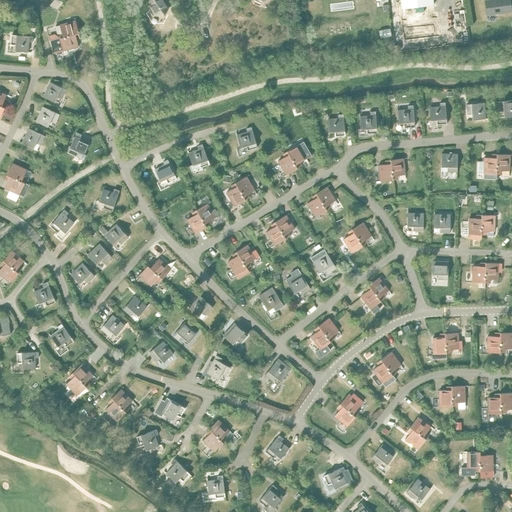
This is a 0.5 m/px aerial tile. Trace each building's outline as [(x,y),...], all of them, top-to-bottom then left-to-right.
[(150,0),(150,1),(157,13),(165,15),(169,7),(164,0),(150,0)] [(432,0),(400,0),(401,8),(433,4),(432,0)] [(509,0),(489,0),(485,1),(486,15),(511,12),(509,0)] [(58,34),(60,38),(79,33),(75,21),(60,25),(55,26),(57,34),(58,34)] [(390,29),(379,31),(380,38),(392,36),(390,29)] [(79,33),(60,38),(60,39),(50,41),(54,53),(63,51),(79,47),(77,39),(80,38),(79,33)] [(12,35),(11,45),(15,45),(15,51),(28,52),(29,42),(32,42),(33,37),(12,35)] [(50,82),(43,97),(55,102),(58,97),(62,99),(66,89),(50,82)] [(511,100),(498,101),(499,112),(504,111),(504,117),(511,116),(511,100)] [(440,106),(429,107),(430,120),(436,120),(437,124),(447,124),(445,102),(440,103),(440,106)] [(484,103),(466,104),(467,114),(472,114),(472,120),(485,119),(484,103)] [(408,109),(397,110),(398,123),(404,123),(405,127),(415,126),(413,105),(408,106),(408,109)] [(43,107),(36,121),(48,127),(50,121),(55,123),(59,114),(43,107)] [(370,115),(360,116),(361,129),(367,129),(367,133),(377,132),(375,111),(370,112),(370,115)] [(338,118),(327,119),(329,132),(335,132),(335,136),(345,135),(343,114),(338,114),(338,118)] [(247,132),(237,135),(241,148),(246,146),(248,150),(257,147),(251,127),(246,128),(247,132)] [(29,128),(22,143),(34,149),(36,143),(40,145),(45,136),(29,128)] [(76,133),(68,152),(77,156),(79,152),(84,154),(90,142),(80,138),(82,135),(76,133)] [(303,142),(287,151),(297,168),(302,166),(300,162),(312,156),(303,142)] [(198,149),(188,153),(193,165),(198,163),(200,168),(209,164),(202,144),(197,146),(198,149)] [(297,168),(287,151),(283,154),(284,157),(278,161),(286,175),(297,168)] [(441,154),(441,167),(447,167),(447,171),(457,172),(458,154),(441,154)] [(484,174),(483,179),(497,179),(497,174),(496,174),(497,154),(492,154),(492,158),(484,157),(484,174)] [(497,154),(496,174),(497,174),(502,174),(502,171),(509,171),(510,154),(497,154)] [(403,158),(390,160),(393,180),(398,179),(398,175),(405,174),(403,158)] [(164,165),(154,170),(160,182),(165,179),(167,183),(177,179),(168,160),(163,162),(164,165)] [(393,180),(390,160),(385,161),(386,164),(378,165),(380,181),(393,180)] [(7,175),(25,183),(27,178),(24,177),(27,170),(12,163),(7,175)] [(25,183),(7,175),(5,180),(8,181),(5,188),(24,197),(29,185),(25,183)] [(246,176),(235,183),(245,200),(250,197),(248,194),(255,190),(246,176)] [(245,200),(235,183),(231,186),(232,189),(226,192),(234,206),(245,200)] [(327,187),(316,193),(327,210),(331,207),(329,204),(336,200),(327,187)] [(103,189),(99,201),(104,203),(103,208),(112,211),(119,191),(114,189),(113,192),(103,189)] [(327,210),(316,193),(312,196),(314,199),(307,203),(316,217),(327,210)] [(196,210),(206,227),(211,224),(209,221),(216,217),(207,203),(196,210)] [(64,210),(50,226),(58,232),(61,229),(65,233),(74,223),(66,216),(68,213),(64,210)] [(206,227),(196,210),(192,213),(194,216),(187,220),(195,234),(206,227)] [(407,213),(407,226),(413,226),(413,231),(423,231),(424,213),(407,213)] [(434,214),(434,227),(440,227),(440,232),(450,232),(450,214),(434,214)] [(286,215),(275,222),(286,239),(290,236),(288,233),(295,229),(286,215)] [(481,239),(481,235),(481,215),(476,215),(476,218),(469,218),(468,234),(468,238),(475,239),(475,240),(480,240),(480,239),(481,239)] [(495,215),(481,215),(481,235),(486,235),(487,231),(494,231),(495,215)] [(286,239),(275,222),(271,225),(273,228),(266,232),(275,246),(286,239)] [(363,222),(352,229),(363,246),(367,243),(365,240),(372,236),(363,222)] [(116,224),(104,235),(113,245),(118,241),(121,244),(128,237),(116,224)] [(363,246),(352,229),(347,232),(349,235),(343,239),(352,253),(363,246)] [(318,234),(313,238),(316,243),(321,239),(318,234)] [(99,244),(88,255),(97,265),(101,260),(104,264),(112,257),(99,244)] [(247,245),(236,252),(247,268),(251,266),(250,263),(256,258),(259,256),(255,250),(252,252),(247,245)] [(324,249),(311,258),(313,261),(320,273),(325,269),(327,273),(336,268),(326,253),(324,249)] [(12,250),(3,260),(18,273),(22,269),(19,267),(24,261),(12,250)] [(247,268),(236,252),(232,254),(234,258),(227,262),(238,279),(249,272),(247,268)] [(151,262),(147,266),(162,279),(171,269),(159,258),(154,264),(151,262)] [(18,273),(3,260),(0,263),(0,264),(2,267),(0,269),(0,274),(10,283),(18,273)] [(432,261),(432,274),(438,274),(437,279),(448,279),(448,262),(432,261)] [(82,263),(71,274),(80,284),(84,280),(87,283),(95,276),(82,263)] [(472,282),(485,283),(486,263),(480,263),(480,266),(472,266),(472,282)] [(486,263),(485,283),(490,283),(490,279),(498,279),(498,263),(486,263)] [(162,279),(147,266),(139,275),(151,286),(156,280),(159,283),(162,279)] [(292,276),(286,280),(287,282),(294,293),(299,290),(302,294),(311,289),(301,274),(298,269),(291,273),(292,276)] [(379,277),(369,285),(381,301),(385,298),(383,295),(389,290),(379,277)] [(44,287),(34,292),(39,304),(44,301),(46,306),(55,302),(47,282),(42,284),(44,287)] [(376,305),(381,301),(369,285),(364,289),(367,291),(361,296),(370,309),(374,313),(379,309),(376,305)] [(259,296),(261,299),(268,310),(273,307),(275,311),(284,306),(274,291),(272,287),(259,296)] [(199,295),(189,307),(199,316),(203,311),(206,315),(213,307),(199,295)] [(135,296),(123,309),(131,316),(134,312),(138,316),(147,306),(135,296)] [(345,299),(341,303),(345,308),(349,305),(348,304),(345,300),(345,299)] [(112,315),(101,328),(108,335),(111,332),(116,336),(124,326),(112,315)] [(0,336),(2,336),(11,334),(9,326),(7,326),(6,323),(10,323),(8,317),(0,319),(0,336)] [(329,318),(319,326),(331,342),(335,338),(333,336),(339,331),(329,318)] [(185,322),(173,335),(181,342),(184,338),(188,342),(197,332),(185,322)] [(164,323),(159,328),(162,331),(167,326),(164,323)] [(234,323),(223,335),(233,344),(237,339),(241,342),(247,335),(234,323)] [(59,330),(50,336),(58,347),(63,343),(65,347),(74,341),(61,324),(57,327),(59,330)] [(331,342),(330,341),(319,326),(314,329),(317,332),(310,336),(320,349),(315,353),(319,358),(330,350),(326,345),(331,342)] [(511,332),(500,333),(500,352),(505,352),(505,349),(511,348),(511,332)] [(433,353),(431,354),(432,359),(447,358),(446,353),(445,333),(440,334),(440,337),(432,338),(433,353)] [(458,333),(445,333),(446,353),(452,353),(451,349),(459,349),(462,349),(461,341),(458,341),(458,333)] [(487,352),(500,352),(500,333),(495,333),(495,336),(487,336),(487,352)] [(163,341),(149,352),(156,360),(159,357),(163,362),(173,354),(163,341)] [(38,352),(17,353),(17,363),(22,363),(22,369),(35,368),(35,358),(38,357),(38,352)] [(381,359),(393,375),(397,372),(395,369),(401,365),(391,352),(381,359)] [(215,359),(211,366),(208,364),(203,374),(210,378),(212,375),(218,379),(221,374),(225,376),(230,367),(215,359)] [(379,365),(373,370),(382,383),(385,387),(396,379),(393,375),(381,359),(377,362),(379,365)] [(276,361),(265,375),(273,381),(276,377),(281,381),(289,371),(291,368),(280,360),(278,363),(276,361)] [(82,364),(73,373),(86,387),(90,383),(88,381),(93,375),(82,364)] [(86,387),(73,373),(69,376),(71,379),(66,384),(77,396),(86,387)] [(263,375),(256,373),(254,379),(261,381),(263,375)] [(452,406),(452,386),(446,387),(446,390),(439,390),(439,407),(452,406)] [(452,386),(452,406),(458,406),(457,402),(465,402),(465,386),(452,386)] [(112,398),(126,412),(129,408),(127,406),(132,401),(121,389),(112,398)] [(511,392),(500,393),(501,413),(506,413),(506,409),(511,409),(511,392)] [(349,394),(340,404),(355,417),(359,413),(356,410),(361,404),(363,402),(353,393),(351,396),(349,394)] [(501,413),(500,393),(495,394),(495,397),(487,397),(488,408),(482,408),(482,418),(488,418),(488,414),(501,413)] [(126,412),(112,398),(108,402),(111,404),(105,409),(116,421),(126,412)] [(167,398),(164,402),(162,400),(155,413),(162,416),(163,414),(173,420),(176,415),(180,417),(185,408),(167,398)] [(340,410),(335,416),(347,426),(355,417),(340,404),(337,408),(340,410)] [(418,417),(410,427),(426,439),(429,435),(426,433),(431,427),(418,417)] [(218,420),(209,429),(223,443),(227,439),(224,436),(230,431),(218,420)] [(426,439),(410,427),(407,431),(410,433),(405,439),(418,449),(426,439)] [(156,429),(136,437),(140,446),(144,445),(146,450),(159,446),(155,436),(158,434),(156,429)] [(223,443),(209,429),(205,432),(208,435),(203,440),(214,452),(223,443)] [(279,435),(265,451),(273,458),(276,454),(280,458),(289,448),(281,441),(283,439),(279,435)] [(382,444),(371,458),(379,464),(382,460),(387,464),(395,454),(382,444)] [(485,451),(480,452),(480,471),(480,477),(493,477),(493,471),(493,455),(485,455),(485,451)] [(475,472),(480,471),(480,452),(467,452),(467,468),(461,468),(461,476),(475,475),(475,472)] [(173,466),(166,473),(175,482),(179,478),(183,481),(190,474),(175,459),(171,463),(173,466)] [(343,467),(324,476),(328,485),(326,485),(329,491),(334,488),(346,483),(346,484),(353,481),(348,470),(345,471),(343,467)] [(217,479),(207,481),(208,494),(214,493),(215,498),(225,497),(222,475),(217,476),(217,479)] [(418,479),(406,492),(414,499),(417,495),(421,499),(430,489),(418,479)] [(273,485),(259,501),(266,507),(269,504),(274,508),(283,498),(275,491),(277,488),(273,485)] [(359,509),(354,511),(368,511),(361,503),(357,506),(359,509)]
